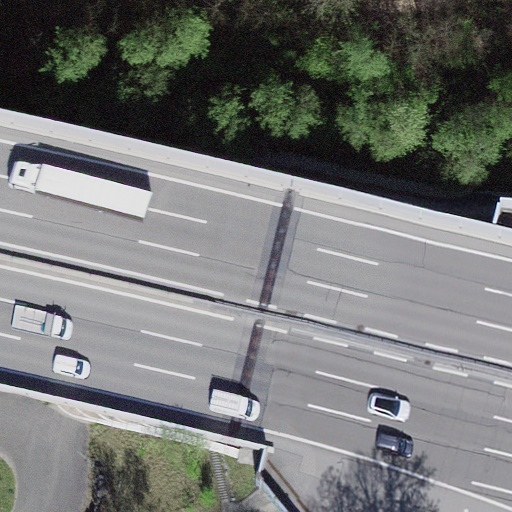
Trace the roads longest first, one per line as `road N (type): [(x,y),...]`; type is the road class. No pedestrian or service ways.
road 1 (motorway): [(0,317),(511,443)]
road 2 (motorway): [(511,316),(0,192)]
road 3 (track): [(258,155),(189,218),(135,283),(42,442)]
road 4 (track): [(275,511),(313,482),(420,511)]
road 5 (track): [(0,418),(23,427),(53,459),(48,511)]
